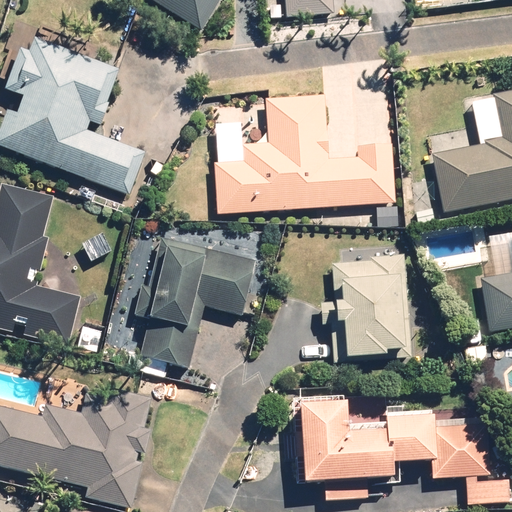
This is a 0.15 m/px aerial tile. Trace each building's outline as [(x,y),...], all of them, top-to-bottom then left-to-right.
[(144,0),(201,34),(221,0),(144,0)] [(282,0),(282,20),(333,19),(332,0),(282,0)] [(3,114),(0,121),(0,150),(129,200),(145,158),(85,135),(88,128),(98,131),(119,78),(29,44),(24,56),(15,53),(0,92),(0,93),(20,101),(13,117),(3,114)] [(511,203),(511,95),(490,100),(500,143),(430,158),(442,218),(511,203)] [(265,148),(214,148),(215,212),(391,210),(391,149),(350,150),(350,162),(324,162),(323,103),(264,103),(265,148)] [(371,133),(372,107),(354,107),(353,132),(371,133)] [(0,333),(67,349),(78,302),(25,288),(29,272),(37,274),(46,242),(40,240),(51,202),(0,188),(0,333)] [(255,264),(157,242),(146,289),(140,287),(132,323),(147,327),(139,362),(187,373),(201,311),(242,320),(255,264)] [(411,367),(405,296),(415,296),(412,268),(337,274),(345,372),(411,367)] [(511,278),(481,282),(487,336),(511,332),(511,278)] [(41,419),(0,411),(0,474),(85,489),(81,506),(114,511),(130,511),(140,460),(145,460),(150,434),(142,432),(149,399),(115,393),(110,419),(43,407),(41,419)] [(342,408),(294,410),(298,488),(389,485),(389,470),(429,469),(429,482),(485,479),(483,421),(381,425),(381,435),(366,435),(367,439),(344,440),(342,408)] [(0,511),(25,511),(26,510),(0,503),(0,511)]
